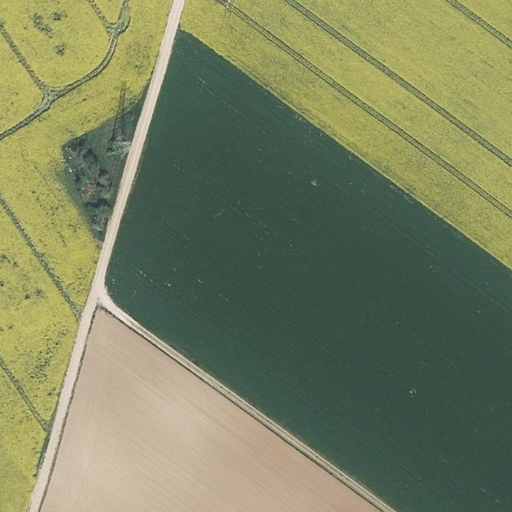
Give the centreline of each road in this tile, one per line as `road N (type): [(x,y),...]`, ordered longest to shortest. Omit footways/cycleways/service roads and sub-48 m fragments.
road 1 (track): [(386,511),(94,291)]
road 2 (track): [(178,0),(94,291)]
road 3 (track): [(94,291),(32,511)]
